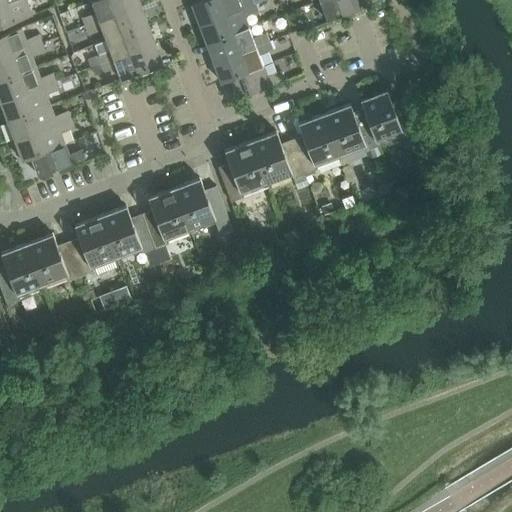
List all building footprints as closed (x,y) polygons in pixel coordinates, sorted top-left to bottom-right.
[(0,26),(32,14),(26,0),(8,0),(0,3),(0,26)] [(86,25),(141,5),(139,0),(95,0),(91,2),(95,12),(83,17),(86,25)] [(200,0),(192,3),(199,23),(256,2),(254,0),(200,0)] [(378,1),(377,0),(319,0),(320,0),(327,20),(378,1)] [(247,17),(259,13),(256,2),(199,23),(207,42),(250,26),(247,17)] [(90,34),(101,29),(105,40),(149,24),(141,5),(86,25),(90,34)] [(101,63),(156,43),(149,24),(105,40),(97,43),(100,53),(97,54),(101,63)] [(267,34),(255,38),(250,26),(207,42),(214,62),(270,41),(267,34)] [(21,27),(0,34),(0,57),(41,42),(38,33),(26,38),(21,27)] [(260,54),(273,49),(270,41),(214,62),(221,82),(230,78),(230,77),(264,64),(260,54)] [(33,56),(45,51),(41,42),(0,57),(0,79),(36,66),(33,56)] [(121,79),(163,63),(156,43),(101,63),(104,72),(116,67),(121,79)] [(284,80),(280,70),(268,75),(264,64),(230,77),(230,78),(237,97),(251,93),(284,80)] [(53,71),(40,76),(36,66),(0,79),(0,99),(1,101),(56,80),(53,71)] [(47,94),(59,89),(56,80),(1,101),(8,121),(51,105),(47,94)] [(387,89),(361,99),(365,111),(378,145),(380,145),(378,140),(401,132),(403,136),(416,131),(403,97),(391,101),(387,89)] [(355,115),(350,103),(324,112),(340,154),(365,145),(366,150),(370,149),(378,145),(365,111),(361,99),(365,111),(355,115)] [(67,111),(55,115),(51,105),(8,121),(15,140),(71,119),(67,111)] [(298,122),(303,134),(292,138),(305,173),(317,168),(315,164),(340,154),(324,112),(298,122)] [(61,132),(74,127),(71,119),(15,140),(23,160),(32,156),(31,155),(65,142),(61,132)] [(276,130),(272,132),(251,140),(266,182),(291,173),(293,178),(305,173),(292,138),(281,142),(276,130)] [(244,196),(242,191),(266,182),(251,140),(225,149),(230,162),(218,166),(231,201),(244,196)] [(85,158),(82,148),(69,153),(65,142),(31,155),(32,156),(39,176),(85,158)] [(378,145),(370,149),(373,157),(382,154),(378,145)] [(205,189),(200,177),(175,186),(191,229),(215,220),(220,232),(232,228),(216,185),(205,189)] [(148,196),(153,209),(143,212),(156,247),(168,243),(166,238),(191,229),(175,186),(148,196)] [(325,213),(334,210),(331,203),(322,206),(325,213)] [(131,217),(126,204),(101,214),(117,257),(142,247),(144,252),(156,247),(143,212),(131,217)] [(75,224),(80,236),(69,240),(82,275),(94,271),(92,266),(117,257),(101,214),(75,224)] [(57,245),(53,232),(27,242),(43,284),(68,275),(70,280),(82,275),(69,240),(57,245)] [(20,298),(18,294),(43,284),(27,242),(1,252),(6,264),(0,266),(0,282),(8,303),(20,298)]
